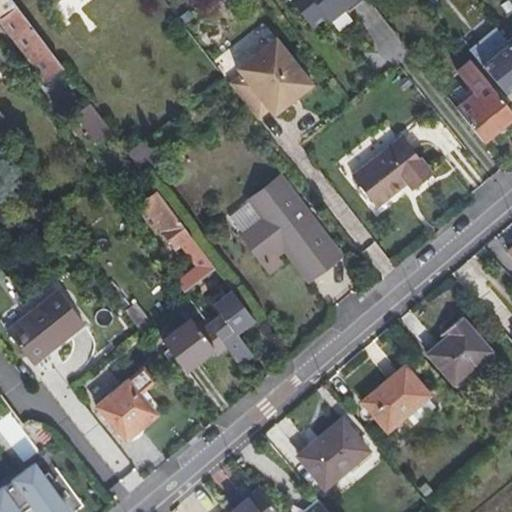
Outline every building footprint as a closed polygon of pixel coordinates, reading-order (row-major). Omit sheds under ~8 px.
[(63,67),(12,0),(0,0),(0,17),(1,20),(0,20),(0,21),(33,65),(28,68),(40,84),(46,79),(63,67)] [(286,0),(316,31),(348,0),(286,0)] [(188,11),(179,18),(185,25),(194,18),(188,11)] [(230,85),(261,123),(313,81),(272,31),(232,64),(242,76),(230,85)] [(482,64),(507,94),(511,89),(511,46),(509,43),(482,64)] [(457,108),(484,141),(503,125),(506,129),(511,123),(511,111),(472,62),(458,72),(475,93),(457,108)] [(72,117),(79,126),(87,120),(97,112),(91,103),(72,117)] [(106,123),(97,112),(87,120),(95,131),(106,123)] [(112,131),(106,123),(95,131),(91,134),(97,142),(112,131)] [(434,175),(403,136),(353,176),(376,206),(407,182),(414,191),(434,175)] [(142,142),(128,153),(142,172),(156,161),(142,142)] [(341,257),(279,178),(249,201),(262,218),(243,233),(272,270),(283,262),(276,253),(286,245),(312,279),(341,257)] [(142,203),(174,246),(180,242),(198,266),(178,282),(185,292),(199,282),(216,268),(158,191),(142,203)] [(103,211),(119,231),(129,223),(108,197),(102,202),(107,208),(103,211)] [(230,216),(243,233),(262,218),(249,201),(230,216)] [(215,306),(236,333),(255,319),(233,290),(215,304),(199,282),(185,292),(203,316),(215,306)] [(85,323),(60,291),(8,332),(33,364),(85,323)] [(143,312),(136,303),(125,310),(141,332),(151,324),(143,312)] [(497,356),(462,316),(447,329),(451,332),(445,337),(426,353),(454,385),(477,365),(481,370),(497,356)] [(215,348),(192,319),(164,340),(186,370),(215,348)] [(451,332),(447,329),(442,334),(445,337),(451,332)] [(431,395),(405,365),(362,401),(388,431),(407,415),(414,424),(436,406),(428,397),(431,395)] [(155,381),(144,368),(129,380),(128,379),(97,406),(127,441),(158,414),(140,394),(155,381)] [(0,418),(0,432),(19,461),(36,450),(11,411),(0,418)] [(342,418),(298,455),(325,488),(370,451),(342,418)] [(70,511),(34,464),(0,489),(0,511),(20,511),(17,508),(29,499),(38,511),(70,511)] [(277,511),(257,486),(226,511),(277,511)] [(329,511),(319,499),(303,511),(329,511)]
